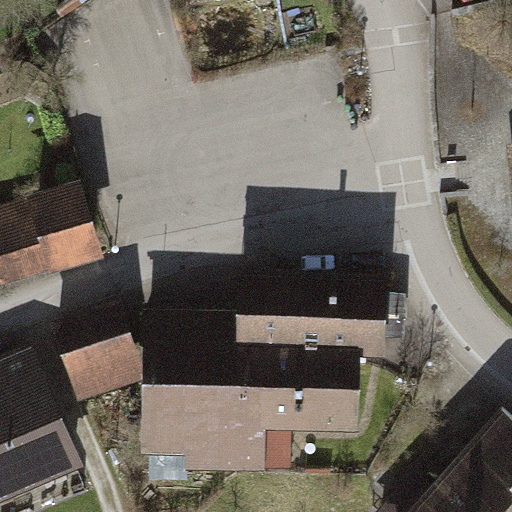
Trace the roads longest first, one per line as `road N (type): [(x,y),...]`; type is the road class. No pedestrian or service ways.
road 1 (residential): [(417,194),(120,274),(0,320)]
road 2 (tertiary): [(417,194),(376,0)]
road 3 (tertiary): [(511,354),(452,286),(417,194)]
